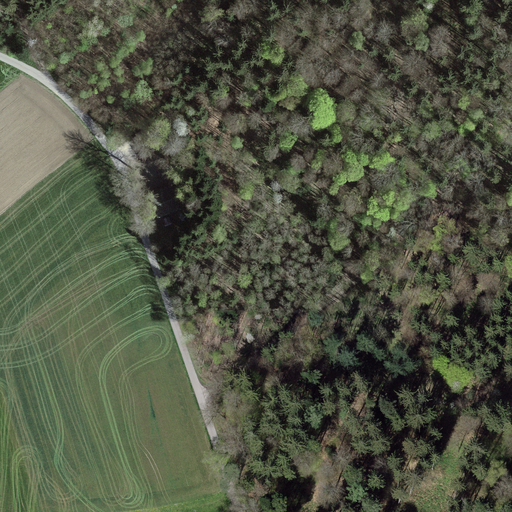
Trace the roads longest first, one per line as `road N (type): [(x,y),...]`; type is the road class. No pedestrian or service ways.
road 1 (residential): [(0,56),(68,100),(120,169),(238,511)]
road 2 (track): [(511,167),(203,400)]
road 3 (track): [(113,156),(299,0)]
